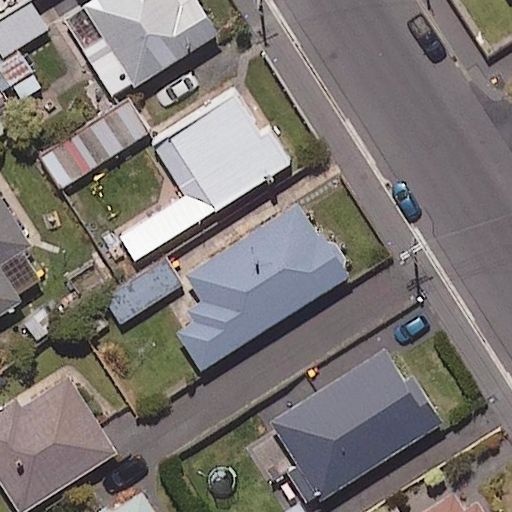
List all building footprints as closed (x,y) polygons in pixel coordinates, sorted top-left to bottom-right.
[(51,25),(35,0),(34,0),(0,22),(0,36),(10,51),(51,25)] [(223,28),(205,0),(86,0),(67,12),(117,94),(223,28)] [(265,128),(240,88),(157,140),(189,192),(122,233),(137,256),(295,158),(273,123),(265,128)] [(153,128),(133,96),(44,152),(63,184),(153,128)] [(0,184),(0,131),(9,126),(0,111),(0,313),(58,278),(0,184)] [(352,270),(304,196),(192,269),(206,291),(173,313),(206,365),(352,270)] [(185,283),(169,256),(107,293),(122,319),(185,283)] [(447,418),(397,340),(276,417),(303,459),(291,467),(314,503),(447,418)] [(121,448),(70,367),(0,411),(0,468),(25,509),(121,448)] [(160,511),(143,483),(97,511),(160,511)] [(488,511),(470,483),(425,511),(412,511),(400,492),(369,511),(488,511)]
